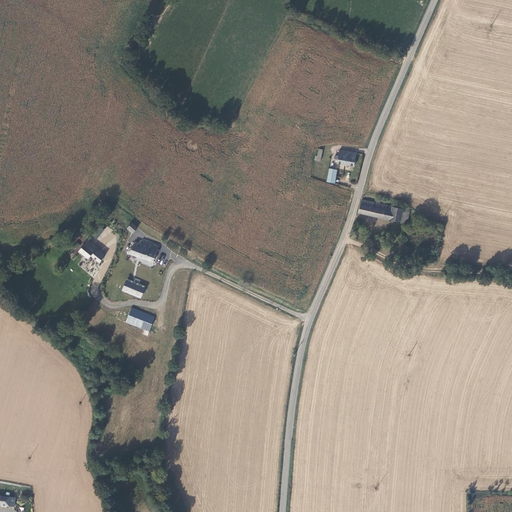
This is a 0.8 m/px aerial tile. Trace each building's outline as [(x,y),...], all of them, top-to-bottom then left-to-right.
[(335,167),(352,170),(354,157),(337,154),(336,160),(333,159),(332,163),(335,164),(335,167)] [(335,174),(326,173),(324,185),(333,187),(335,175),(335,174)] [(401,209),(367,201),(361,200),(358,213),(371,216),(406,224),(412,225),(413,222),(406,220),(408,211),(401,209)] [(132,222),(126,229),(132,234),(138,228),(132,222)] [(96,239),(104,230),(100,226),(91,235),(96,239)] [(99,262),(101,260),(102,258),(95,252),(95,251),(87,244),(85,243),(76,254),(85,261),(91,255),(99,262)] [(150,265),(156,250),(139,244),(137,250),(131,248),(127,256),(150,265)] [(122,270),(128,258),(123,255),(117,267),(122,270)] [(125,283),(122,290),(121,293),(129,296),(139,300),(143,290),(125,283)] [(130,311),(125,325),(148,334),(154,320),(130,311)] [(0,506),(15,508),(16,497),(0,495),(0,506)]
